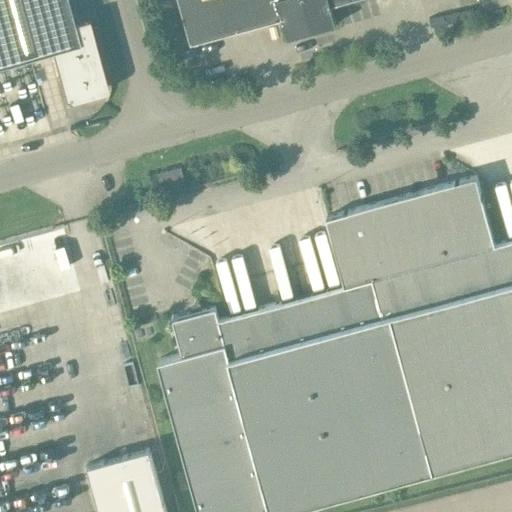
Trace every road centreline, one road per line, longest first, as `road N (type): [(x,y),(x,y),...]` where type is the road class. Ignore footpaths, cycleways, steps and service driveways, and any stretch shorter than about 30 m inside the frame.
road 1 (unclassified): [(157,136),(511,40)]
road 2 (unknown): [(179,288),(161,238),(168,211),(305,173)]
road 3 (unknown): [(305,173),(511,121)]
road 4 (unclassified): [(0,179),(157,136)]
road 5 (unclassified): [(157,136),(121,0)]
